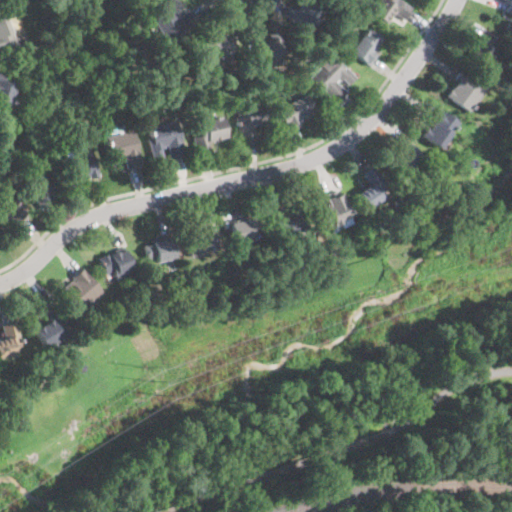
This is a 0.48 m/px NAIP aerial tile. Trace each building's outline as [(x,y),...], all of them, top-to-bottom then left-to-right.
[(151,17),(165,41),(196,22),(187,8),(175,16),(172,12),(180,6),(176,0),(170,0),(165,3),(167,7),(151,17)] [(320,9),(308,0),(300,0),(286,18),(303,31),(320,9)] [(401,21),(406,12),(386,0),(375,0),(368,12),(385,22),(390,13),(401,21)] [(502,30),(511,34),(511,0),(510,0),(504,12),(509,14),(502,30)] [(2,15),(0,15),(0,50),(13,46),(2,15)] [(364,64),(383,41),(366,28),(348,50),(364,64)] [(266,34),(269,40),(251,49),(260,68),(286,56),(273,30),(266,34)] [(198,54),(226,62),(232,38),(205,31),(198,54)] [(496,53),(476,41),(464,61),(485,73),(496,53)] [(306,74),(332,101),(353,79),(327,53),(306,74)] [(0,103),(5,105),(14,77),(0,72),(0,103)] [(467,110),(483,89),(459,72),(443,93),(467,110)] [(313,113),(303,94),(275,107),(284,127),(313,113)] [(264,122),(260,103),(234,109),(241,140),(254,137),(251,125),(264,122)] [(440,149),(458,122),(438,109),(420,135),(440,149)] [(198,138),(193,139),(197,153),(211,149),(208,139),(222,135),(217,115),(194,121),(198,138)] [(151,159),(159,158),(156,148),(164,146),(167,158),(183,154),(177,129),(145,136),(151,159)] [(132,130),(103,137),(108,162),(123,159),(125,168),(140,165),(132,130)] [(397,171),(419,160),(408,139),(386,151),(397,171)] [(64,159),(72,181),(96,172),(88,150),(64,159)] [(359,174),(367,184),(355,193),(367,208),(383,195),(378,189),(385,183),(370,165),(359,174)] [(59,190),(43,167),(20,182),(36,205),(59,190)] [(9,221),(11,222),(24,209),(5,190),(0,194),(0,225),(2,228),(9,221)] [(322,198),(334,228),(350,221),(339,192),(322,198)] [(253,218),(230,223),(234,242),(257,237),(253,218)] [(188,252),(215,248),(211,226),(185,230),(188,252)] [(146,262),(173,256),(169,237),(141,244),(146,262)] [(106,278),(131,268),(122,247),(98,257),(106,278)] [(69,275),(74,281),(60,292),(78,312),(100,291),(79,267),(69,275)] [(31,327),(46,349),(65,336),(50,314),(31,327)] [(0,323),(0,358),(22,352),(12,320),(0,323)]
